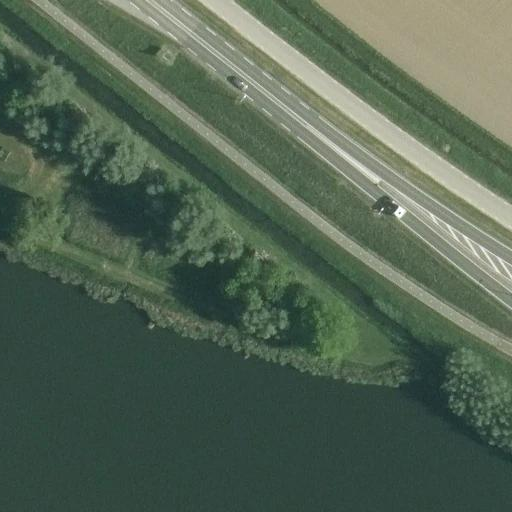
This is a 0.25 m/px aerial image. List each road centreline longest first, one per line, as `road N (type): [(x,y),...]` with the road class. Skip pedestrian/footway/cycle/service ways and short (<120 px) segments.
road 1 (primary): [(220,58),(295,129),(511,303)]
road 2 (unclassified): [(511,219),(214,0)]
road 3 (primary): [(511,260),(220,58)]
